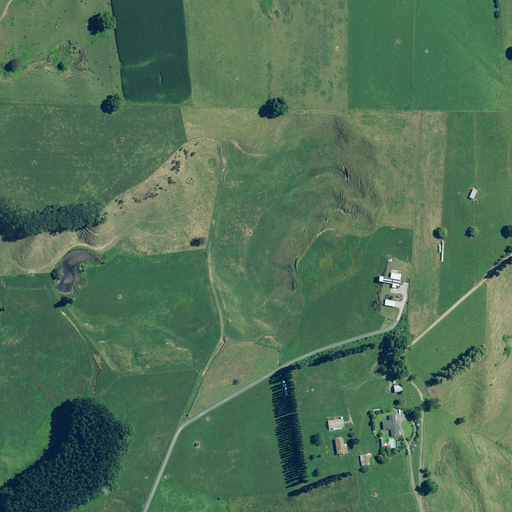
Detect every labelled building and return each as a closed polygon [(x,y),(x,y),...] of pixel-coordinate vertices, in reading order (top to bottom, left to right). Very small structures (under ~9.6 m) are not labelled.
[(357,353),(342,355),(346,377),(349,377),(349,378),(356,377),(356,376),(360,375),(357,353)] [(392,436),(401,435),(400,430),(398,431),(397,423),(395,423),(394,415),(388,416),(388,420),(381,422),(382,430),(387,429),(388,430),(390,429),(392,436)] [(344,429),(342,419),(337,420),(330,421),(327,421),(328,429),(331,429),(331,431),(344,429)] [(379,439),(381,447),(386,446),(386,448),(389,448),(389,445),(384,446),(383,441),(389,440),(388,436),(383,436),(383,438),(379,439)] [(343,445),(342,438),(335,439),(337,454),(347,453),(346,445),(343,445)] [(372,464),(371,454),(359,456),(360,459),(357,459),(358,464),(361,464),(361,466),(372,464)]
